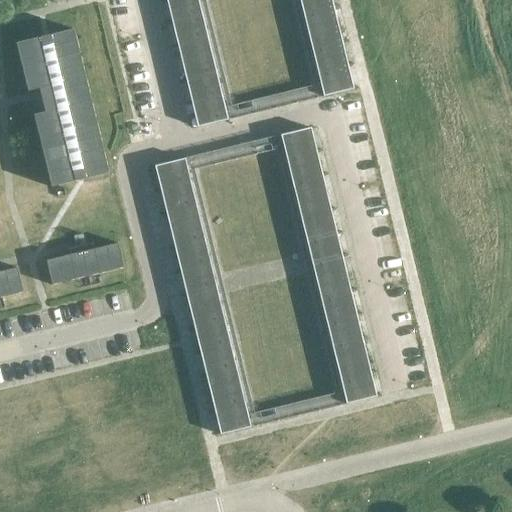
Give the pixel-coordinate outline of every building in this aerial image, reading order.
[(234,119),(204,0),(166,0),(197,128),(234,119)] [(331,0),(293,0),(317,98),(354,90),(331,0)] [(73,29),(16,43),(28,92),(40,89),(42,98),(45,112),(33,115),(51,187),(108,173),(104,154),(73,29)] [(311,128),(280,135),(274,137),(340,406),(376,397),(311,128)] [(256,426),(191,157),(154,166),(220,435),(256,426)] [(70,255),(46,261),(52,285),(100,273),(124,268),(118,243),(96,249),(70,255)] [(0,297),(23,292),(17,268),(0,271),(0,297)]
